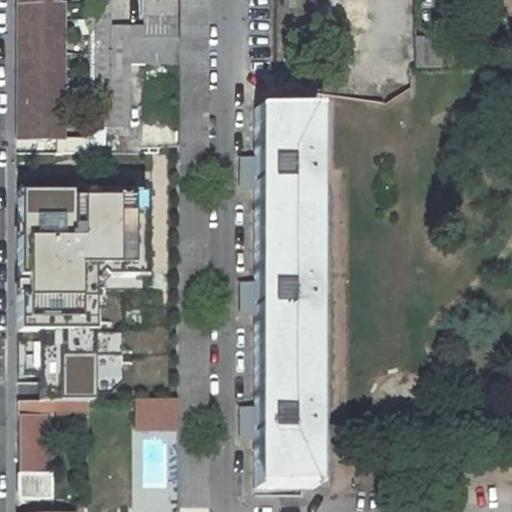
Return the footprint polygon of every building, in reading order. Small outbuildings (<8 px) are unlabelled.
[(16,0),(16,142),(56,141),(56,153),(87,153),(87,139),(62,139),(62,3),(57,3),(56,0),(16,0)] [(140,0),(140,16),(143,16),(143,29),(128,29),(128,28),(109,29),(109,3),(87,3),(87,128),(102,128),(126,128),(127,65),(177,66),(176,0),(140,0)] [(176,0),(177,66),(177,155),(177,167),(205,167),(205,0),(176,0)] [(511,0),(504,0),(503,14),(511,14),(511,0)] [(413,38),(414,68),(439,67),(439,37),(413,38)] [(251,434),(253,434),(253,488),(308,488),(308,110),(253,110),(254,159),(241,159),(241,169),(244,171),(251,171),(251,185),(254,185),(253,284),(241,284),(241,294),(244,296),(251,296),(251,311),(253,310),(253,408),(241,408),(241,416),(242,419),(244,420),(251,420),(251,434)] [(87,153),(102,153),(102,128),(87,128),(87,139),(87,153)] [(158,204),(177,204),(177,192),(177,167),(177,155),(158,155),(158,204)] [(141,173),(18,173),(16,311),(92,309),(91,258),(143,257),(141,173)] [(205,294),(205,192),(177,192),(177,204),(177,295),(205,294)] [(16,388),(93,386),(92,312),(16,313),(16,388)] [(177,313),(157,313),(157,358),(177,358),(177,320),(177,313)] [(205,320),(177,320),(177,358),(177,401),(177,421),(205,422),(205,320)] [(39,400),(93,401),(92,389),(38,389),(39,400)] [(61,401),(16,401),(17,416),(49,416),(49,418),(74,418),(74,431),(86,431),(86,401),(61,401)] [(137,430),(177,431),(177,421),(177,401),(137,401),(137,430)] [(49,416),(17,416),(17,473),(49,473),(49,433),(49,432),(49,418),(49,416)] [(204,511),(205,447),(177,447),(176,511),(204,511)] [(49,473),(17,473),(17,499),(49,499),(49,473)]
